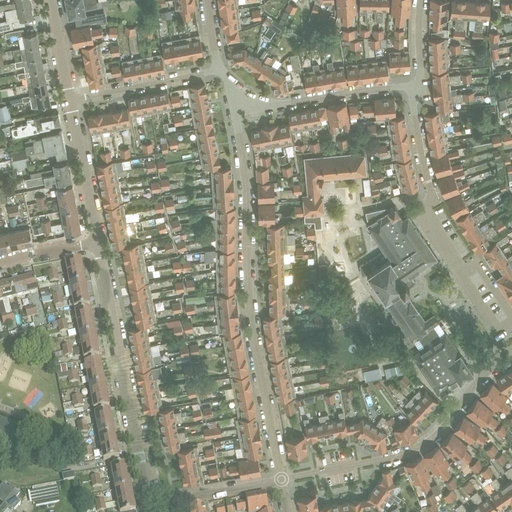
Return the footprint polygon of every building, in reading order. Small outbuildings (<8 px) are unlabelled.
[(0,11),(5,10),(31,5),(29,0),(16,0),(16,2),(0,4),(0,11)] [(175,10),(180,9),(195,8),(194,0),(174,0),(175,10)] [(233,0),(223,0),(219,1),(220,11),(235,9),(233,0)] [(343,25),(347,25),(346,0),(337,0),(338,15),(343,15),(343,25)] [(354,0),(346,0),(347,25),(351,24),(351,14),(355,14),(354,0)] [(370,22),(370,10),(369,0),(359,0),(360,9),(360,14),(365,14),(365,21),(370,22)] [(378,0),(369,0),(370,10),(375,10),(374,22),(379,22),(378,0)] [(383,22),(383,20),(383,10),(389,10),(388,0),(378,0),(379,22),(383,22)] [(395,25),(399,25),(401,0),(392,0),(391,14),(396,15),(395,25)] [(410,0),(401,0),(399,25),(403,25),(404,15),(409,16),(410,0)] [(433,30),(437,30),(439,0),(430,0),(429,19),(434,19),(433,30)] [(449,0),(443,0),(439,0),(437,30),(442,30),(442,20),(447,20),(449,0)] [(456,17),(455,27),(455,29),(459,29),(459,27),(461,1),(452,0),(450,16),(456,17)] [(69,17),(80,15),(86,14),(85,9),(98,7),(97,1),(68,7),(68,11),(67,11),(68,15),(69,15),(69,17)] [(471,2),(461,1),(459,27),(459,29),(463,29),(464,17),(469,18),(471,2)] [(289,12),(293,4),(289,2),(285,10),(289,12)] [(480,3),(471,2),(469,18),(475,18),(474,30),(478,31),(480,3)] [(482,31),(483,29),(483,19),(489,19),(490,4),(480,3),(478,31),(482,31)] [(297,7),(293,4),(289,12),(294,14),(297,7)] [(12,28),(16,27),(25,24),(24,18),(33,17),(31,5),(5,10),(6,15),(12,14),(13,20),(11,21),(12,28)] [(235,9),(220,11),(222,21),(237,18),(235,9)] [(101,13),(95,14),(96,21),(103,22),(101,13)] [(335,17),(330,15),(323,33),(329,35),(335,17)] [(267,16),(263,21),(268,25),(272,19),(267,16)] [(223,31),(225,31),(238,29),(237,18),(222,21),(223,31)] [(321,33),(323,27),(308,23),(306,30),(305,31),(304,36),(312,38),(314,37),(317,37),(321,33)] [(70,28),(72,37),(102,31),(102,27),(91,29),(90,25),(70,28)] [(18,35),(21,48),(26,47),(39,45),(36,32),(24,35),(23,29),(10,31),(5,32),(6,38),(10,37),(18,35)] [(348,30),(349,39),(355,38),(357,38),(357,30),(348,30)] [(74,46),(93,42),(93,38),(103,36),(102,31),(72,37),(74,46)] [(238,31),(226,33),(227,42),(239,40),(238,31)] [(203,54),(200,38),(199,34),(189,36),(193,56),(203,54)] [(189,36),(180,38),(184,57),(193,56),(189,36)] [(450,44),(450,49),(461,48),(460,44),(458,44),(458,38),(454,37),(454,44),(450,44)] [(174,59),(184,57),(180,38),(171,40),(174,59)] [(429,39),(430,49),(448,48),(447,44),(449,44),(449,38),(443,39),(429,39)] [(165,61),(174,59),(171,40),(162,42),(165,61)] [(350,49),(355,49),(354,41),(342,41),(342,45),(350,44),(350,49)] [(102,53),(100,42),(82,46),(84,56),(102,53)] [(39,45),(26,47),(21,48),(13,50),(14,55),(22,53),(23,61),(41,57),(39,45)] [(228,46),(229,51),(228,51),(229,52),(228,54),(229,62),(231,63),(231,64),(242,63),(245,65),(252,53),(250,51),(252,48),(249,46),(246,49),(245,48),(234,50),(233,45),(228,46)] [(279,48),(274,45),(270,51),(271,51),(275,54),(279,48)] [(430,49),(430,60),(445,59),(450,58),(449,53),(448,53),(448,48),(430,49)] [(259,57),(252,53),(245,65),(250,68),(250,69),(260,75),(271,59),(268,57),(265,55),(268,51),(265,49),(259,57)] [(400,70),(399,51),(389,52),(390,70),(400,70)] [(409,51),(399,51),(400,70),(411,69),(409,51)] [(84,56),(86,66),(104,62),(102,53),(84,56)] [(165,71),(162,58),(161,53),(151,55),(152,60),(154,73),(165,71)] [(293,71),(300,69),(298,54),(290,55),(293,71)] [(151,55),(141,57),(145,75),(154,73),(152,60),(151,55)] [(271,59),(260,75),(264,78),(265,78),(270,81),(277,70),(271,66),(276,57),(273,55),(271,59)] [(15,62),(16,66),(30,64),(31,72),(44,69),(41,57),(23,61),(15,62)] [(132,59),(133,63),(135,77),(145,75),(141,57),(132,59)] [(431,70),(446,69),(449,69),(448,64),(450,64),(450,58),(445,59),(430,60),(431,70)] [(133,63),(132,59),(121,61),(125,79),(135,77),(133,63)] [(377,61),(377,65),(379,79),(389,78),(387,60),(377,61)] [(336,85),(334,70),(333,67),(332,61),(326,62),(327,68),(323,68),(326,86),(336,85)] [(379,79),(377,65),(377,61),(367,62),(369,80),(379,79)] [(86,66),(88,75),(106,72),(104,62),(86,66)] [(356,63),(357,67),(358,82),(369,80),(367,62),(356,63)] [(316,88),(326,86),(323,68),(319,69),(318,63),(313,64),(314,70),(314,73),(316,88)] [(358,82),(357,67),(356,63),(346,65),(348,83),(358,82)] [(115,75),(122,74),(120,65),(113,66),(115,75)] [(333,67),(334,70),(336,85),(346,83),(343,65),(333,67)] [(277,70),(270,81),(273,83),(275,95),(277,94),(278,95),(287,93),(287,92),(288,92),(288,91),(293,90),(292,81),(287,82),(285,75),(284,74),(286,71),(282,68),(279,71),(277,70)] [(25,77),(27,84),(46,81),(44,69),(31,72),(17,74),(18,78),(25,77)] [(316,88),(314,73),(314,70),(304,72),(306,89),(316,88)] [(448,70),(433,72),(434,81),(432,81),(432,82),(460,78),(459,74),(449,76),(448,70)] [(106,72),(88,75),(90,86),(108,82),(106,72)] [(432,82),(433,92),(450,89),(450,84),(460,83),(460,78),(432,82)] [(46,81),(27,84),(20,86),(21,90),(28,89),(29,96),(48,92),(46,81)] [(189,97),(207,93),(205,83),(187,87),(189,97)] [(433,92),(434,101),(462,97),(462,93),(456,94),(456,89),(450,89),(433,92)] [(171,109),(170,105),(167,91),(157,93),(161,111),(171,109)] [(51,104),(48,92),(29,96),(19,98),(20,101),(23,101),(24,102),(31,101),(32,108),(51,104)] [(147,95),(150,108),(151,113),(161,111),(157,93),(147,95)] [(208,103),(207,93),(189,97),(190,107),(208,103)] [(137,96),(140,110),(141,115),(151,113),(150,108),(147,95),(137,96)] [(127,98),(130,112),(131,117),(141,115),(140,110),(137,96),(127,98)] [(436,101),(437,110),(453,108),(452,103),(463,102),(462,97),(434,101),(435,102),(436,101)] [(364,106),(365,109),(395,106),(394,98),(374,100),(375,105),(364,106)] [(0,120),(11,118),(11,116),(10,116),(7,102),(5,103),(5,100),(0,101),(0,120)] [(192,117),(210,113),(208,103),(190,107),(192,117)] [(346,104),(337,105),(339,121),(344,120),(346,131),(350,130),(346,104)] [(335,122),(339,121),(337,105),(327,107),(332,133),(337,132),(335,122)] [(396,116),(395,106),(365,109),(365,114),(375,113),(376,118),(396,116)] [(324,107),(318,108),(320,119),(326,118),(324,107)] [(127,108),(117,110),(120,128),(131,126),(127,108)] [(308,110),(311,124),(312,128),(321,126),(320,119),(318,108),(308,110)] [(120,128),(117,110),(107,112),(111,130),(120,128)] [(308,110),(298,112),(301,126),(301,130),(312,128),(311,124),(308,110)] [(426,124),(445,121),(449,120),(448,110),(443,111),(425,114),(426,124)] [(49,125),(60,122),(58,112),(36,116),(36,117),(27,119),(28,123),(17,125),(17,128),(8,130),(10,138),(50,129),(49,125)] [(107,112),(97,114),(101,132),(111,130),(107,112)] [(288,114),(291,127),(291,132),(301,130),(301,126),(298,112),(288,114)] [(212,123),(210,113),(192,117),(194,127),(212,123)] [(87,116),(90,130),(91,134),(101,132),(97,114),(87,116)] [(406,126),(404,116),(388,119),(389,123),(387,123),(388,129),(406,126)] [(445,131),(454,129),(463,128),(462,123),(453,125),(454,126),(450,127),(449,125),(446,126),(445,121),(426,124),(428,134),(445,131)] [(273,147),(282,146),(278,124),(269,126),(273,147)] [(279,124),(278,124),(282,146),(292,144),(288,124),(280,125),(279,124)] [(214,135),(213,125),(195,128),(197,138),(214,135)] [(269,126),(260,127),(264,149),(273,147),(269,126)] [(391,134),(391,139),(408,136),(406,126),(388,129),(389,134),(391,134)] [(254,151),(264,149),(260,127),(259,128),(259,129),(250,131),(254,151)] [(64,140),(62,130),(43,135),(44,138),(25,142),(26,148),(64,140)] [(445,131),(428,134),(430,144),(448,141),(447,136),(446,136),(445,131)] [(216,145),(214,135),(197,138),(199,148),(216,145)] [(408,136),(391,139),(390,139),(392,149),(395,148),(409,146),(408,136)] [(67,154),(64,140),(26,148),(10,152),(12,160),(11,161),(13,171),(31,167),(28,153),(46,149),(46,153),(56,151),(58,156),(66,155),(65,154),(67,154)] [(430,144),(431,154),(448,151),(448,147),(449,146),(448,141),(430,144)] [(199,148),(201,158),(204,158),(218,155),(216,145),(199,148)] [(409,146),(395,148),(392,149),(393,159),(411,156),(409,146)] [(432,157),(435,166),(450,162),(449,158),(460,155),(458,150),(432,157)] [(366,174),(364,153),(305,158),(308,196),(302,196),(304,222),(316,222),(315,213),(323,212),(322,198),(320,198),(319,183),(324,182),(324,177),(366,174)] [(218,155),(204,158),(201,158),(203,168),(220,165),(218,155)] [(396,172),(400,171),(414,168),(411,158),(394,162),(396,172)] [(30,172),(31,178),(70,170),(68,160),(53,163),(54,168),(30,172)] [(97,165),(99,175),(117,171),(115,161),(97,165)] [(435,166),(437,175),(463,169),(461,163),(451,166),(450,162),(435,166)] [(211,168),(212,177),(233,176),(233,175),(231,175),(231,167),(211,168)] [(402,181),(416,177),(414,168),(400,171),(396,172),(399,181),(402,181)] [(70,170),(31,178),(25,179),(27,186),(45,182),(46,185),(53,184),(52,180),(56,179),(57,183),(72,180),(70,170)] [(438,179),(442,187),(456,182),(455,179),(465,175),(463,170),(438,179)] [(101,185),(119,181),(117,171),(99,175),(101,185)] [(383,180),(382,175),(370,178),(371,183),(383,180)] [(212,177),(212,187),(233,186),(233,176),(212,177)] [(416,177),(402,181),(399,181),(402,192),(419,187),(416,177)] [(372,185),(372,189),(377,188),(391,184),(390,180),(372,185)] [(456,182),(442,187),(445,196),(460,191),(469,186),(467,181),(462,184),(461,180),(456,182)] [(101,185),(102,195),(121,191),(119,181),(101,185)] [(277,181),(257,182),(258,192),(274,191),(273,187),(277,187),(277,181)] [(57,186),(59,197),(75,194),(73,183),(57,186)] [(213,197),(234,195),(233,186),(212,187),(213,197)] [(123,201),(121,191),(102,195),(104,205),(123,201)] [(274,191),(258,192),(258,201),(277,200),(277,195),(274,195),(274,191)] [(446,200),(450,208),(465,201),(461,193),(446,200)] [(77,206),(75,194),(59,197),(61,209),(77,206)] [(234,197),(234,195),(213,197),(213,206),(233,205),(232,197),(234,197)] [(371,195),(361,196),(362,204),(372,202),(371,195)] [(465,201),(450,208),(455,217),(469,209),(465,201)] [(105,206),(107,217),(125,213),(123,203),(105,206)] [(258,204),(258,213),(274,213),(274,210),(277,210),(277,204),(258,204)] [(413,222),(408,214),(402,218),(398,213),(399,212),(395,205),(388,209),(388,210),(384,213),(383,212),(380,208),(365,212),(368,223),(366,224),(369,228),(371,237),(375,237),(384,250),(408,286),(415,281),(412,275),(437,257),(430,246),(426,241),(413,222)] [(62,211),(64,222),(80,219),(77,208),(62,211)] [(234,208),(220,208),(216,208),(216,218),(234,218),(234,208)] [(470,211),(467,213),(457,220),(462,227),(484,214),(484,213),(482,210),(473,216),(470,211)] [(127,223),(125,213),(107,217),(109,226),(127,223)] [(278,216),(274,216),(274,213),(258,213),(258,223),(278,222),(278,216)] [(484,214),(462,227),(467,235),(480,227),(478,223),(486,218),(487,217),(484,213),(484,214)] [(234,218),(216,218),(216,228),(234,228),(234,218)] [(82,230),(80,219),(64,222),(66,233),(82,230)] [(494,224),(497,228),(504,223),(501,219),(494,224)] [(127,223),(109,226),(111,236),(129,233),(127,223)] [(507,227),(504,223),(497,228),(500,232),(507,227)] [(287,224),(267,225),(267,234),(287,234),(287,224)] [(18,229),(21,244),(33,242),(30,226),(18,229)] [(480,227),(467,235),(471,242),(472,244),(494,230),(492,226),(490,228),(483,232),(480,227)] [(234,228),(216,228),(216,238),(234,238),(234,228)] [(11,247),(21,244),(18,229),(7,231),(11,247)] [(477,252),(490,243),(494,241),(492,236),(496,233),(494,230),(472,244),(477,252)] [(0,249),(9,247),(5,231),(0,232),(0,249)] [(113,247),(126,244),(131,243),(129,233),(111,236),(113,247)] [(267,234),(267,244),(287,244),(287,234),(267,234)] [(483,253),(487,259),(501,249),(499,245),(509,238),(506,235),(484,250),(483,253)] [(234,238),(216,238),(216,248),(234,248),(234,238)] [(141,243),(137,244),(122,247),(124,256),(143,253),(141,243)] [(288,253),(287,244),(267,244),(267,254),(283,253),(288,253)] [(511,254),(507,258),(501,249),(487,259),(491,265),(494,265),(495,266),(497,264),(500,268),(509,261),(511,259),(511,254)] [(234,260),(234,250),(216,251),(216,261),(234,260)] [(412,340),(413,340),(438,322),(439,322),(433,314),(425,320),(404,289),(408,286),(384,250),(364,264),(363,263),(360,265),(362,275),(367,273),(368,275),(385,300),(383,301),(385,309),(390,308),(394,313),(392,314),(393,316),(394,322),(399,321),(403,326),(401,327),(403,336),(408,334),(412,340)] [(124,256),(126,266),(145,262),(143,253),(124,256)] [(268,269),(271,269),(284,269),(284,268),(288,267),(288,262),(284,262),(283,253),(267,254),(268,269)] [(65,262),(68,274),(83,271),(81,259),(65,262)] [(511,259),(509,261),(500,268),(506,277),(501,280),(508,290),(511,286),(511,259)] [(216,261),(216,271),(221,271),(235,271),(234,260),(216,261)] [(126,266),(127,275),(147,271),(145,262),(126,266)] [(319,265),(321,285),(329,284),(327,264),(319,265)] [(317,268),(308,269),(309,278),(305,279),(306,282),(310,282),(310,281),(318,281),(317,268)] [(268,269),(268,284),(284,284),(284,275),(289,275),(289,269),(284,269),(271,269),(268,269)] [(153,270),(147,271),(127,275),(129,285),(149,281),(148,276),(154,274),(153,270)] [(70,284),(85,281),(83,271),(68,274),(70,284)] [(235,271),(221,271),(216,271),(217,281),(235,280),(235,271)] [(430,280),(434,285),(435,287),(444,282),(439,274),(430,280)] [(22,279),(26,295),(38,292),(33,276),(22,279)] [(16,298),(26,295),(22,279),(11,282),(16,298)] [(235,291),(235,280),(217,281),(217,291),(235,291)] [(13,321),(11,313),(8,300),(13,298),(9,283),(0,285),(0,292),(2,302),(6,314),(8,323),(10,329),(14,328),(12,321),(13,321)] [(70,286),(72,298),(88,295),(86,283),(70,286)] [(149,283),(145,284),(130,287),(132,297),(151,293),(149,283)] [(269,294),(289,293),(289,284),(284,284),(268,284),(269,294)] [(47,289),(39,291),(41,300),(49,298),(47,289)] [(235,301),(234,292),(215,295),(215,300),(207,301),(207,305),(216,304),(237,302),(237,301),(235,301)] [(132,297),(133,306),(153,302),(151,293),(132,297)] [(269,294),(269,303),(290,303),(289,293),(269,294)] [(90,305),(88,295),(72,298),(74,308),(90,305)] [(133,306),(135,315),(155,311),(153,302),(133,306)] [(238,311),(237,302),(216,304),(217,314),(238,311)] [(290,303),(269,303),(269,313),(290,313),(290,303)] [(75,312),(77,324),(93,321),(91,309),(75,312)] [(156,321),(155,311),(135,315),(137,325),(156,321)] [(217,314),(218,323),(239,321),(238,311),(217,314)] [(281,315),(277,315),(263,318),(265,328),(283,325),(281,315)] [(77,324),(79,335),(95,332),(93,321),(77,324)] [(239,322),(239,321),(218,323),(219,333),(238,330),(237,322),(239,322)] [(445,333),(438,322),(413,340),(420,350),(412,355),(438,393),(445,388),(447,391),(460,382),(473,373),(460,353),(460,354),(446,333),(445,333)] [(147,325),(129,329),(131,339),(149,335),(147,325)] [(266,338),(280,335),(285,335),(283,325),(265,328),(266,338)] [(224,346),(228,345),(242,342),(240,332),(222,336),(224,346)] [(80,337),(82,348),(98,345),(95,334),(80,337)] [(149,335),(131,339),(133,349),(151,345),(149,335)] [(268,348),(282,345),(286,345),(285,335),(280,335),(266,338),(268,348)] [(242,342),(228,345),(224,346),(226,355),(244,352),(242,342)] [(98,345),(82,348),(84,359),(100,356),(98,345)] [(151,345),(133,349),(134,359),(152,355),(151,345)] [(268,348),(269,358),(288,355),(286,345),(282,345),(268,348)] [(228,365),(246,362),(244,352),(226,355),(228,365)] [(152,355),(134,359),(136,369),(154,365),(152,355)] [(272,370),(290,367),(288,357),(270,360),(272,370)] [(85,363),(87,374),(102,371),(100,360),(85,363)] [(248,372),(246,362),(228,365),(230,375),(248,372)] [(384,368),(386,378),(402,375),(400,365),(384,368)] [(410,371),(408,365),(401,366),(403,373),(410,371)] [(137,371),(139,381),(153,378),(157,378),(163,377),(161,366),(137,371)] [(272,370),(274,380),(292,377),(290,367),(272,370)] [(58,374),(59,379),(68,378),(77,376),(76,371),(58,374)] [(105,382),(102,371),(87,374),(89,385),(105,382)] [(405,374),(401,377),(407,383),(414,376),(411,373),(406,375),(405,374)] [(511,391),(511,384),(504,373),(496,378),(505,392),(510,389),(511,391)] [(248,374),(234,376),(230,377),(232,387),(250,383),(248,374)] [(274,380),(276,390),(290,387),(294,386),(292,377),(274,380)] [(407,383),(401,377),(397,380),(403,387),(407,383)] [(159,387),(157,378),(153,378),(139,381),(140,391),(154,388),(159,387)] [(330,385),(328,380),(320,382),(321,386),(314,388),(316,394),(329,392),(328,385),(330,385)] [(373,384),(376,389),(382,385),(379,380),(373,384)] [(386,385),(389,390),(395,386),(392,381),(386,385)] [(493,382),(486,389),(509,410),(511,407),(504,400),(507,396),(493,382)] [(232,387),(234,397),(252,393),(250,383),(232,387)] [(89,388),(92,399),(107,396),(105,385),(89,388)] [(278,400),(292,397),(296,396),(294,386),(290,387),(276,390),(278,400)] [(140,391),(142,401),(161,397),(159,387),(154,388),(140,391)] [(486,389),(480,395),(495,409),(498,406),(505,413),(509,410),(486,389)] [(415,394),(420,398),(430,408),(437,401),(427,391),(423,395),(418,390),(415,394)] [(236,406),(240,406),(254,403),(252,393),(234,397),(236,406)] [(109,407),(107,396),(92,399),(94,410),(109,407)] [(161,397),(142,401),(144,411),(158,408),(162,407),(161,397)] [(411,398),(408,401),(413,406),(423,416),(430,408),(420,398),(416,402),(411,398)] [(478,398),(472,405),(496,424),(499,421),(490,414),(493,410),(478,398)] [(423,416),(413,406),(408,401),(405,404),(410,409),(406,413),(416,423),(423,416)] [(254,403),(240,406),(236,406),(238,417),(256,413),(254,403)] [(472,405),(467,412),(482,425),(485,421),(493,427),(496,424),(472,405)] [(159,410),(160,420),(181,416),(180,411),(173,412),(172,407),(159,410)] [(361,436),(369,441),(378,428),(379,428),(385,419),(385,418),(382,416),(384,414),(382,408),(374,411),(377,418),(380,417),(381,417),(375,426),(370,423),(361,436)] [(95,413),(97,424),(112,421),(110,410),(95,413)] [(353,431),(352,423),(345,424),(343,411),(338,412),(340,419),(334,420),(337,434),(353,431)] [(29,426),(28,424),(20,421),(18,426),(8,423),(10,418),(0,413),(0,446),(9,450),(7,455),(16,458),(18,457),(20,450),(15,448),(17,442),(23,444),(29,426)] [(237,428),(258,424),(258,423),(257,423),(255,415),(236,419),(237,428)] [(317,438),(337,434),(334,420),(329,421),(328,415),(318,416),(320,423),(324,422),(325,429),(316,430),(317,438)] [(464,415),(459,423),(484,439),(486,436),(478,430),(480,426),(464,415)] [(160,420),(162,430),(176,427),(175,423),(182,422),(181,416),(160,420)] [(386,420),(389,425),(395,422),(392,416),(386,420)] [(307,440),(317,438),(316,430),(325,429),(324,422),(320,423),(310,425),(308,418),(303,419),(307,440)] [(360,422),(352,423),(353,431),(361,436),(370,423),(362,418),(360,422)] [(411,420),(403,425),(410,439),(418,435),(411,420)] [(112,421),(97,424),(99,436),(115,433),(112,421)] [(212,428),(212,432),(221,431),(220,426),(217,427),(216,422),(209,423),(210,427),(210,428),(212,428)] [(482,443),(484,439),(459,423),(454,430),(470,441),(473,437),(482,443)] [(260,433),(258,424),(237,428),(239,438),(260,433)] [(502,424),(499,427),(505,433),(508,430),(502,424)] [(410,439),(403,425),(394,429),(402,444),(410,439)] [(162,430),(164,440),(185,436),(184,432),(177,433),(176,427),(162,430)] [(505,433),(499,427),(495,430),(501,436),(505,433)] [(386,433),(379,428),(378,428),(369,441),(378,447),(378,451),(386,450),(384,437),(386,433)] [(452,432),(447,438),(469,458),(472,455),(464,449),(468,445),(452,432)] [(241,447),(262,443),(260,433),(239,438),(241,447)] [(99,438),(101,449),(117,446),(115,435),(99,438)] [(185,436),(164,440),(166,450),(180,447),(179,443),(186,441),(185,436)] [(295,438),(298,454),(307,452),(306,448),(304,436),(295,438)] [(392,446),(398,443),(395,437),(389,440),(392,446)] [(289,456),(298,454),(295,438),(286,440),(289,456)] [(469,458),(447,438),(441,445),(455,458),(458,455),(466,462),(469,458)] [(262,444),(262,443),(241,447),(243,456),(262,452),(262,451),(261,444),(262,444)] [(493,444),(489,447),(494,453),(498,450),(493,444)] [(117,446),(101,449),(103,460),(119,457),(117,446)] [(197,446),(178,450),(179,459),(199,456),(197,446)] [(452,466),(439,446),(431,451),(447,476),(451,474),(448,469),(452,466)] [(494,453),(489,447),(485,450),(490,457),(494,453)] [(424,455),(434,472),(437,476),(441,473),(444,478),(447,476),(431,451),(424,455)] [(502,453),(498,456),(503,462),(507,459),(502,453)] [(179,459),(181,469),(201,465),(199,456),(179,459)] [(228,466),(229,470),(259,464),(258,456),(238,459),(239,464),(228,466)] [(430,474),(422,456),(414,460),(426,488),(430,486),(426,476),(430,474)] [(503,462),(498,456),(494,459),(499,465),(503,462)] [(426,488),(414,460),(406,464),(414,482),(418,480),(423,489),(426,488)] [(477,460),(473,463),(478,470),(482,466),(477,460)] [(475,473),(478,470),(473,463),(469,466),(475,473)] [(113,479),(129,475),(127,464),(111,467),(113,479)] [(261,473),(259,464),(229,470),(230,474),(240,472),(241,477),(261,473)] [(181,469),(183,478),(202,475),(201,465),(181,469)] [(403,466),(398,469),(401,475),(406,472),(403,466)] [(489,466),(485,469),(489,476),(494,473),(489,466)] [(383,474),(377,482),(391,492),(392,491),(396,483),(393,481),(391,469),(382,470),(383,474)] [(485,478),(489,476),(485,469),(480,471),(485,478)] [(80,484),(91,482),(100,480),(99,475),(95,470),(78,473),(80,484)] [(66,474),(60,475),(62,482),(74,480),(77,479),(76,472),(66,474)] [(113,479),(115,490),(131,486),(129,475),(113,479)] [(183,478),(185,488),(204,484),(202,475),(183,478)] [(449,480),(454,487),(458,485),(454,477),(449,480)] [(509,502),(511,499),(511,490),(507,483),(503,486),(496,477),(493,479),(509,502)] [(490,482),(491,483),(496,491),(491,494),(500,507),(507,502),(508,503),(509,502),(493,479),(490,482)] [(449,490),(454,487),(449,480),(445,483),(449,490)] [(469,480),(465,483),(470,490),(474,487),(469,480)] [(377,482),(372,490),(385,499),(390,503),(394,497),(399,501),(401,498),(392,491),(391,492),(377,482)] [(3,483),(0,486),(0,500),(2,503),(14,489),(10,486),(9,488),(3,483)] [(466,493),(470,490),(465,483),(461,486),(466,493)] [(0,511),(13,511),(21,503),(16,499),(20,494),(14,489),(2,503),(4,504),(0,509),(0,511)] [(115,492),(118,503),(134,500),(131,489),(115,492)] [(447,493),(452,499),(457,496),(452,489),(447,493)] [(380,507),(385,499),(372,490),(366,498),(361,499),(362,507),(375,504),(380,507)] [(473,494),(474,495),(487,511),(492,511),(497,508),(488,497),(484,500),(477,491),(473,494)] [(442,496),(443,496),(441,492),(435,495),(434,492),(429,494),(432,502),(443,497),(442,496)] [(237,503),(238,507),(266,501),(265,493),(245,497),(246,502),(237,503)] [(452,499),(447,493),(443,496),(442,496),(443,497),(448,503),(452,499)] [(432,502),(429,494),(424,497),(428,504),(432,502)] [(476,511),(487,511),(474,495),(473,494),(471,496),(477,504),(473,508),(476,511)] [(315,495),(307,497),(309,511),(312,511),(318,511),(315,495)] [(297,499),(299,511),(309,511),(307,497),(297,499)] [(361,499),(350,501),(352,511),(362,511),(362,507),(361,499)] [(119,511),(127,511),(136,510),(134,500),(118,503),(119,511)] [(266,501),(238,507),(238,511),(248,509),(248,511),(260,511),(268,511),(266,501)] [(352,511),(350,501),(340,503),(342,511),(352,511)] [(434,501),(425,506),(428,511),(432,511),(438,509),(434,501)] [(463,511),(476,511),(473,508),(468,511),(462,502),(458,505),(460,506),(463,511)] [(342,511),(340,503),(331,505),(331,511),(342,511)]
